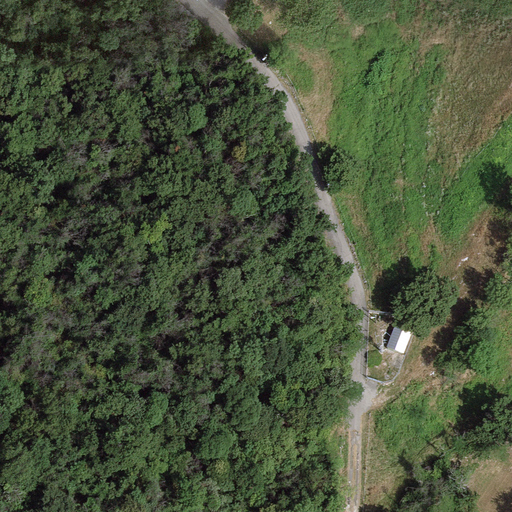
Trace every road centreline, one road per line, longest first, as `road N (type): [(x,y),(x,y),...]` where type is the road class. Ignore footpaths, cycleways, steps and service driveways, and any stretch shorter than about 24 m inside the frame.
road 1 (unclassified): [(189,0),(297,124),(357,291),(353,439)]
road 2 (track): [(353,405),(406,386),(457,250),(511,170)]
